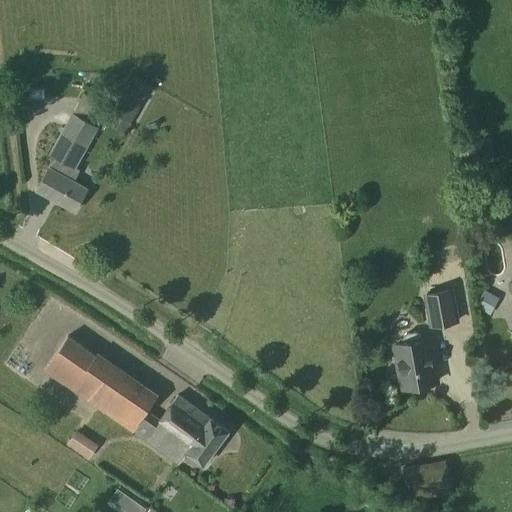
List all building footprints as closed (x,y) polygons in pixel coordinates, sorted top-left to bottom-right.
[(45,98),(45,89),(31,89),(31,98),(45,98)] [(126,89),(114,111),(132,121),(144,98),(126,89)] [(109,106),(84,93),(74,112),(72,112),(49,153),(56,157),(38,190),(74,210),(87,188),(74,181),(81,170),(76,167),(99,127),(98,126),(109,106)] [(460,322),(453,287),(423,293),(430,327),(460,322)] [(490,315),(497,302),(485,296),(478,308),(490,315)] [(416,332),(407,333),(403,340),(403,344),(397,345),(404,388),(437,383),(429,339),(422,341),(421,336),(416,332)] [(156,398),(97,356),(68,336),(44,370),(147,440),(145,442),(178,465),(186,453),(203,466),(228,432),(211,419),(210,421),(177,396),(160,421),(146,412),(156,398)] [(90,459),(99,446),(77,431),(69,444),(90,459)] [(444,461),(402,468),(411,497),(449,490),(444,461)] [(111,499),(130,511),(141,511),(145,507),(119,488),(111,499)]
